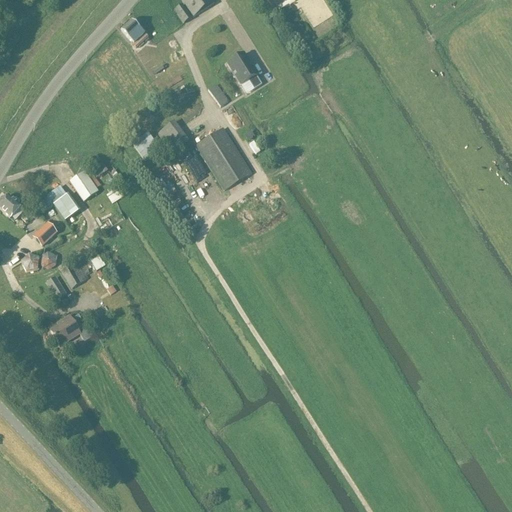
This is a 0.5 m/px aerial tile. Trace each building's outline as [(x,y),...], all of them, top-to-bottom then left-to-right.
[(181,0),(194,18),(213,4),(210,0),(181,0)] [(184,24),(191,19),(182,6),(174,11),(184,24)] [(288,6),(278,12),(283,20),(293,14),(288,6)] [(131,21),(121,30),(125,35),(133,44),(144,34),(131,21)] [(133,44),(133,45),(136,49),(147,38),(144,34),(133,44)] [(248,82),(254,91),(262,86),(256,77),(257,76),(243,55),(227,65),(240,87),(248,82)] [(220,108),(228,103),(216,86),(208,92),(220,108)] [(172,154),(188,142),(174,123),(158,135),(172,154)] [(225,192),(251,175),(222,130),(197,148),(225,192)] [(160,152),(147,134),(132,145),(144,163),(160,152)] [(70,183),(84,203),(84,204),(99,194),(98,194),(84,173),(70,183)] [(119,192),(108,174),(99,180),(110,197),(119,192)] [(42,214),(68,196),(62,188),(36,206),(42,214)] [(0,210),(10,220),(20,210),(8,197),(0,205),(0,210)] [(37,233),(44,226),(32,214),(26,221),(37,233)] [(47,225),(33,239),(42,248),(56,235),(47,225)] [(37,271),(38,260),(29,257),(21,263),(26,273),(37,271)] [(73,291),(88,280),(77,265),(70,270),(68,266),(59,272),(73,291)] [(66,297),(55,279),(46,285),(57,302),(66,297)] [(112,287),(106,291),(110,296),(115,293),(112,287)] [(79,317),(71,321),(70,318),(63,323),(64,325),(50,333),(60,348),(80,335),(84,342),(92,338),(79,317)]
